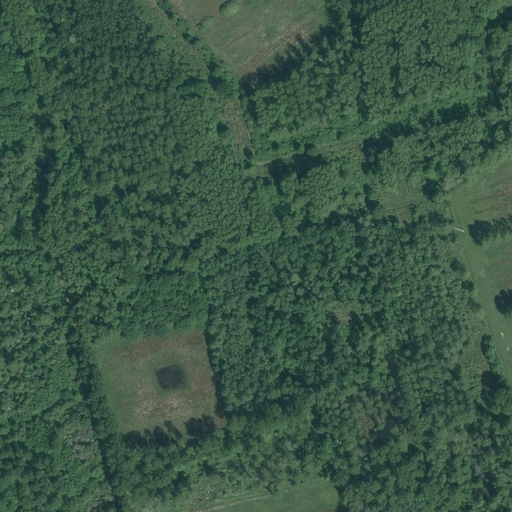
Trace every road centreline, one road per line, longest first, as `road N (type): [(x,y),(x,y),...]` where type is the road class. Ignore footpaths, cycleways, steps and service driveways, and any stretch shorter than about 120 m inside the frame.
road 1 (track): [(134,511),(55,248)]
road 2 (track): [(55,248),(53,97),(14,0)]
